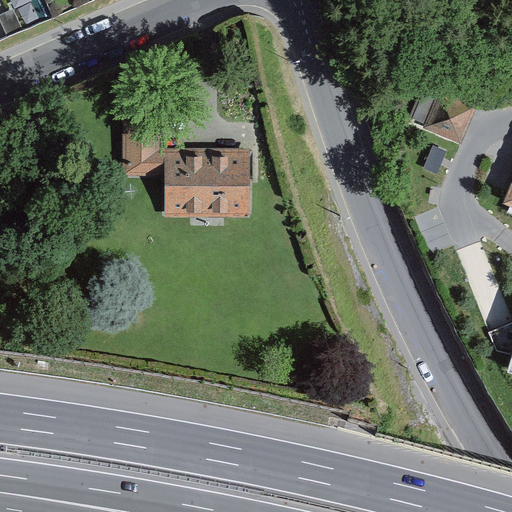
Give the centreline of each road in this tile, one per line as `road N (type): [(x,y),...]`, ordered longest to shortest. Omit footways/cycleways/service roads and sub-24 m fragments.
road 1 (residential): [(511,485),(453,394),(394,274),(297,0)]
road 2 (motorway): [(471,511),(213,452),(0,418)]
road 3 (residential): [(211,0),(0,86)]
road 4 (motorway): [(0,477),(219,511)]
